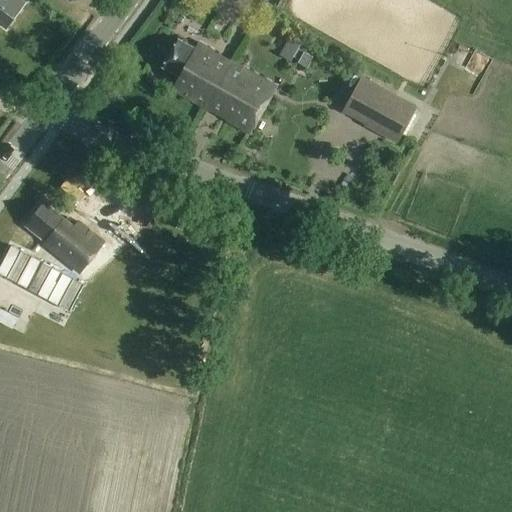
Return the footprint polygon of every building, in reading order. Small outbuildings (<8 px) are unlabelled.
[(0,0),(0,19),(9,26),(27,3),(22,0),(0,0)] [(207,107),(233,61),(231,59),(230,61),(213,51),(214,50),(199,42),(196,47),(179,38),(163,65),(180,75),(173,88),(207,107)] [(308,66),(314,55),(299,47),(294,55),(300,58),(299,61),(308,66)] [(233,61),(207,107),(210,109),(210,107),(228,117),(227,118),(251,131),(277,85),(233,61)] [(414,109),(416,106),(362,77),(344,110),(398,140),(414,109)] [(222,140),(230,126),(155,84),(147,98),(222,140)] [(74,224),(45,200),(27,222),(46,238),(44,240),(80,269),(103,241),(77,219),(74,224)] [(104,240),(118,256),(136,241),(122,225),(104,240)]
